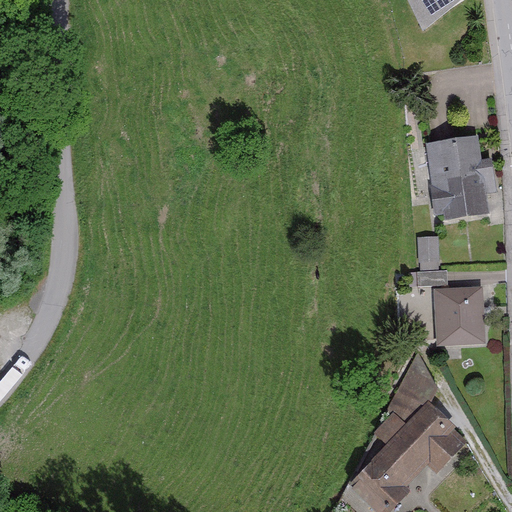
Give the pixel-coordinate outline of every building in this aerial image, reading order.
[(398,0),(415,36),(464,2),(463,0),(398,0)] [(476,162),(472,139),(421,147),(432,219),(440,218),(441,223),(483,217),(480,197),(492,195),(486,161),(476,162)] [(414,241),(415,265),(436,264),(435,240),(414,241)] [(405,288),(443,287),(443,274),(405,275),(405,288)] [(481,347),(478,291),(430,293),(433,349),(481,347)] [(413,357),(368,438),(380,448),(343,491),(368,511),(389,511),(405,494),(401,491),(420,468),(432,478),(460,445),(454,440),(459,435),(426,408),(433,393),(413,357)]
